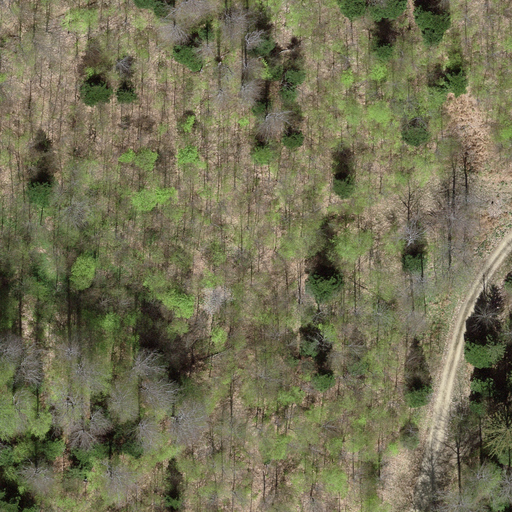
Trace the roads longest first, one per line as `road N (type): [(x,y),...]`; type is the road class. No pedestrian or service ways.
road 1 (track): [(511,186),(423,188),(371,211),(302,267),(264,313),(232,395),(181,458),(116,511)]
road 2 (track): [(432,466),(482,282),(511,251)]
